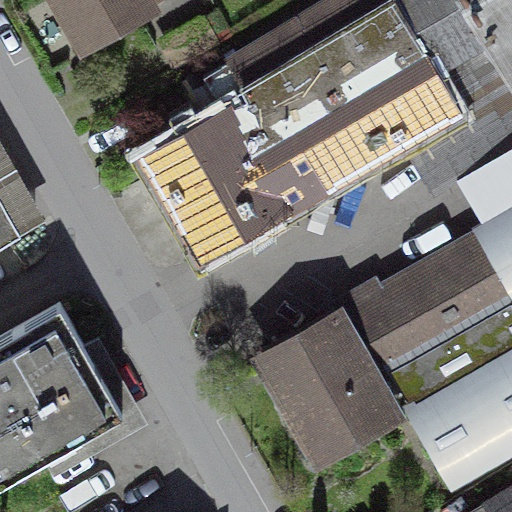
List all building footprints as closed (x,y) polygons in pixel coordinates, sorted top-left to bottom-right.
[(45,0),(51,9),(72,45),(151,0),(45,0)] [(461,0),(311,0),(222,52),(240,85),(131,148),(161,200),(193,255),(457,103),(436,65),(484,37),(461,0)] [(511,0),(461,0),(484,37),(511,84),(511,0)] [(338,298),(247,347),(280,403),(313,461),(402,412),(445,488),(511,450),(511,138),(452,172),(478,219),(338,298)] [(0,243),(20,232),(16,225),(0,196),(0,243)] [(48,293),(0,319),(0,464),(110,403),(79,347),(48,293)] [(485,511),(511,511),(511,478),(477,498),(485,511)]
